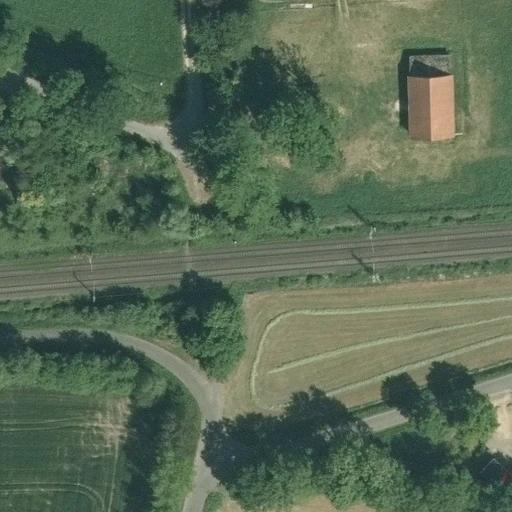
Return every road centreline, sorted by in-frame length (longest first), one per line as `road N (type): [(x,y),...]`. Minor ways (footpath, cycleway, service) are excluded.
road 1 (residential): [(201,454),(245,456),(511,384)]
road 2 (unclassified): [(201,454),(207,393),(168,358),(94,332),(0,337)]
road 3 (residential): [(0,70),(200,151)]
